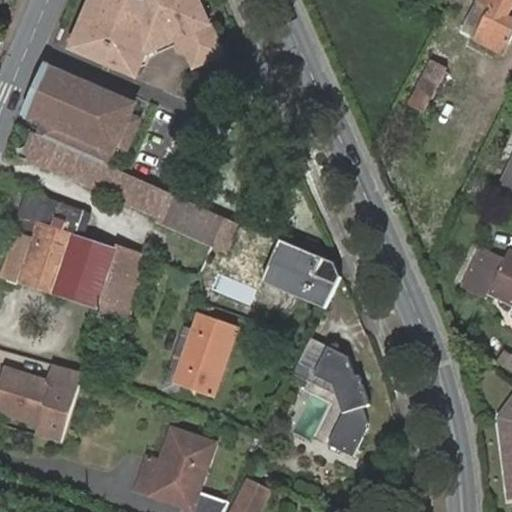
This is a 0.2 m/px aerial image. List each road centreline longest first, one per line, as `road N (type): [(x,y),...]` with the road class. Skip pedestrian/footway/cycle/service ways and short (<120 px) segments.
road 1 (secondary): [(462,511),(448,402),(419,315),(281,0)]
road 2 (residential): [(0,115),(48,0)]
